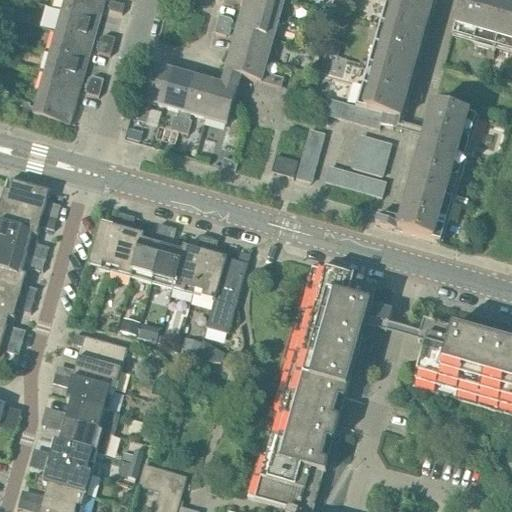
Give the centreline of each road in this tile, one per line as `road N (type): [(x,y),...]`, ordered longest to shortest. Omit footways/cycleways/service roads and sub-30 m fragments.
road 1 (tertiary): [(418,267),(123,182)]
road 2 (residential): [(30,400),(30,372),(85,182)]
road 3 (residential): [(392,211),(450,0)]
road 4 (residential): [(418,267),(370,467)]
road 5 (residential): [(445,275),(487,127)]
road 6 (residential): [(370,467),(386,480),(511,504)]
road 7 (residential): [(133,47),(202,66),(218,0)]
road 8 (residential): [(93,165),(133,47)]
